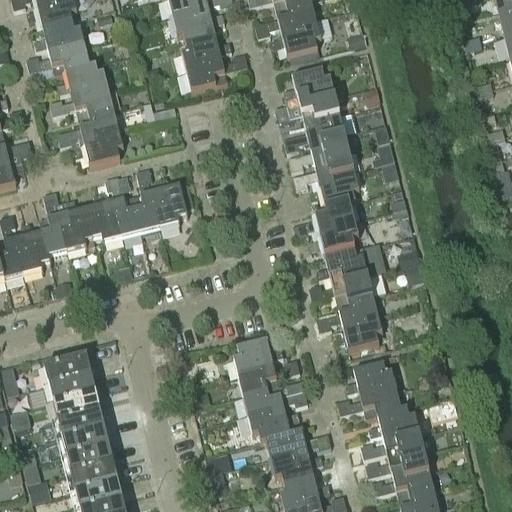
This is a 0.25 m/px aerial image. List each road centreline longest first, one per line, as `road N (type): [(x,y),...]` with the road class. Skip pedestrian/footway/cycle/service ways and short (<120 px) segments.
road 1 (residential): [(128,325),(261,294),(223,147)]
road 2 (residential): [(177,511),(128,325)]
road 3 (residential): [(0,341),(108,315),(128,325)]
